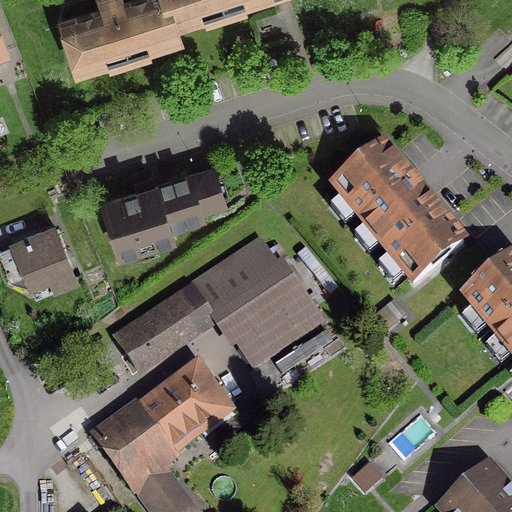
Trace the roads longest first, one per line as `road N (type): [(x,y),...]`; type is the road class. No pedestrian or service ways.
road 1 (residential): [(62,174),(326,89),(365,84),(429,105),(511,168)]
road 2 (residential): [(29,511),(25,413),(0,346)]
